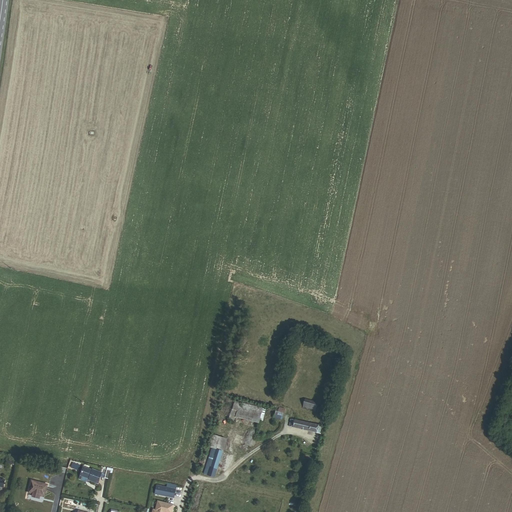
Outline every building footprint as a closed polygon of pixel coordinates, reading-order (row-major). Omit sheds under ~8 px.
[(303,408),(315,411),(318,403),(306,399),(303,408)] [(237,414),(260,420),(263,409),(235,401),(233,410),(238,412),(237,414)] [(233,422),(235,418),(237,414),(238,412),(233,410),(229,420),(233,422)] [(274,418),(282,420),(284,414),(279,412),(276,411),(274,418)] [(235,418),(259,424),(260,420),(237,414),(235,418)] [(289,427),(322,435),(324,427),(291,419),(289,427)] [(204,475),(215,478),(223,452),(217,450),(221,438),(213,436),(210,448),(213,449),(204,475)] [(217,450),(223,452),(227,440),(221,438),(217,450)] [(92,470),(83,467),(80,475),(89,478),(88,480),(98,483),(101,474),(105,475),(105,478),(109,479),(112,471),(103,469),(101,473),(92,469),(92,470)] [(48,484),(31,480),(28,493),(45,497),(48,484)] [(176,490),(157,486),(156,495),(174,498),(176,490)] [(172,511),(174,506),(158,502),(156,511),(154,511),(153,511),(172,511)]
